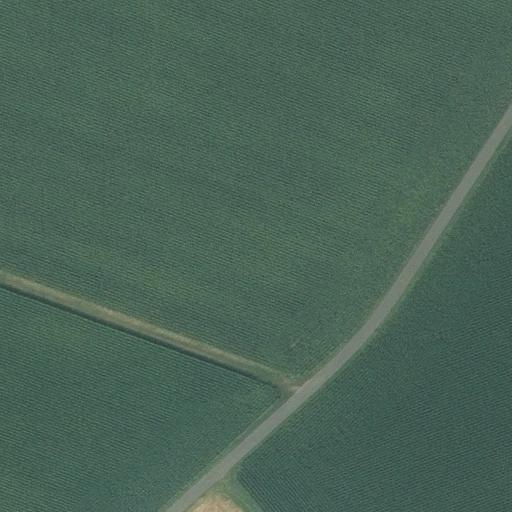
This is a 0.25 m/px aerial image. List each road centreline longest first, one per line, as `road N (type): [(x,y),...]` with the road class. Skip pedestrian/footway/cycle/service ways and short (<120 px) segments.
road 1 (unclassified): [(175,511),(368,332),(511,110)]
road 2 (track): [(0,277),(305,387)]
